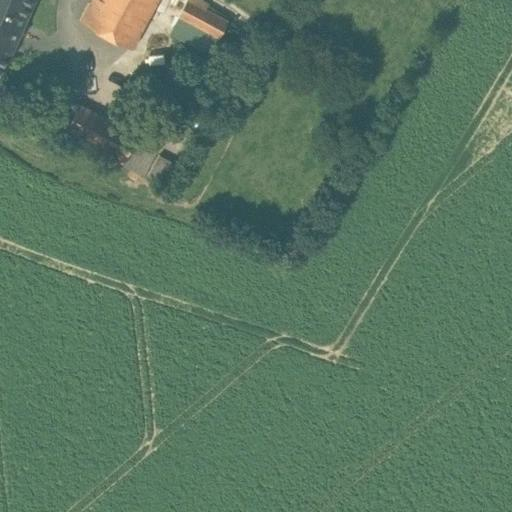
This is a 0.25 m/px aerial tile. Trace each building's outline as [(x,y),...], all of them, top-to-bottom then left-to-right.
[(0,0),(0,73),(31,0),(0,0)] [(156,0),(89,0),(79,19),(131,47),(156,0)] [(227,20),(189,0),(186,0),(178,17),(218,38),(227,20)] [(218,38),(178,17),(170,32),(210,53),(218,38)] [(78,105),(59,94),(44,123),(63,133),(78,105)] [(136,135),(78,105),(63,133),(121,164),(136,135)] [(158,147),(136,135),(121,164),(143,175),(158,147)] [(179,165),(159,154),(147,176),(167,186),(179,165)]
